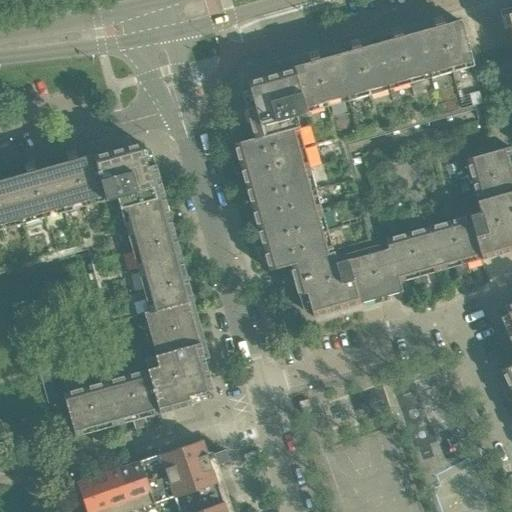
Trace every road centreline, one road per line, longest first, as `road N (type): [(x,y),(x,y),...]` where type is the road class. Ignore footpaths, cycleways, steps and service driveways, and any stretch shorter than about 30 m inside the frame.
road 1 (residential): [(258,387),(178,108)]
road 2 (residential): [(0,131),(51,106),(76,108),(107,125),(178,108)]
road 3 (residential): [(449,0),(273,45)]
road 4 (tertiary): [(0,59),(154,38)]
road 5 (tertiary): [(145,5),(0,32)]
road 6 (residential): [(258,387),(377,353),(378,334)]
road 7 (tertiary): [(154,38),(284,0)]
road 8 (residential): [(296,511),(258,387)]
road 9 (residential): [(378,334),(447,316),(470,364)]
